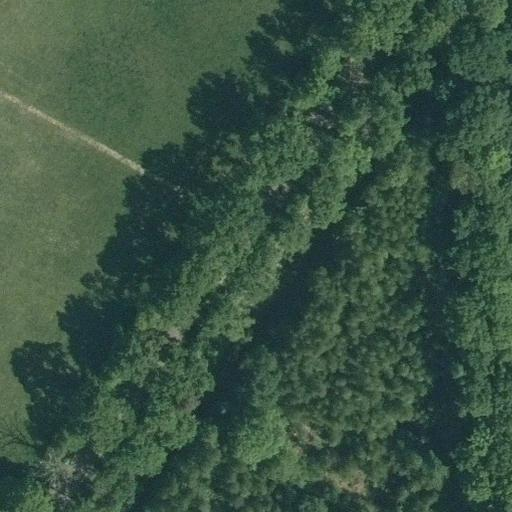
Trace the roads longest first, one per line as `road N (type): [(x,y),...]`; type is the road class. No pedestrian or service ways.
road 1 (tertiary): [(41,511),(408,0)]
road 2 (track): [(511,7),(495,21),(477,61),(480,165)]
